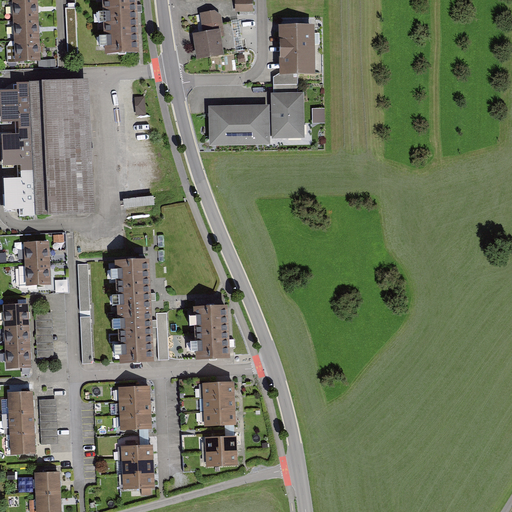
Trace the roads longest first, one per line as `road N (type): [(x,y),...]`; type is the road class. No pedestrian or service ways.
road 1 (tertiary): [(273,364),(213,216),(174,84)]
road 2 (residential): [(132,511),(299,467)]
road 3 (residential): [(171,68),(2,78)]
road 4 (residential): [(174,84),(256,74),(261,0)]
